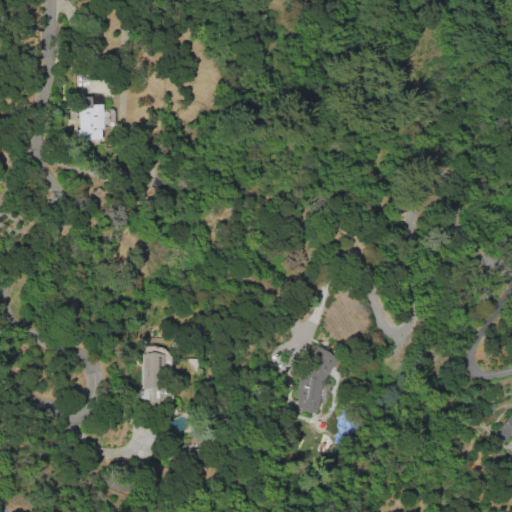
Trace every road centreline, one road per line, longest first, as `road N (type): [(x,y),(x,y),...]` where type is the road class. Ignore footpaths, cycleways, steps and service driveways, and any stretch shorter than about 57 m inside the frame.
road 1 (tertiary): [(46,0),(31,134),(36,160),(62,203),(62,225),(12,269),(1,307),(30,335),(76,352),(96,390),(86,408),(0,390)]
road 2 (residential): [(511,263),(477,253),(450,208),(427,208),(413,300),(403,330),(391,334),(380,328),(371,300),(366,256),(356,249),(337,256)]
road 3 (residential): [(35,399),(59,419),(63,444),(118,511)]
